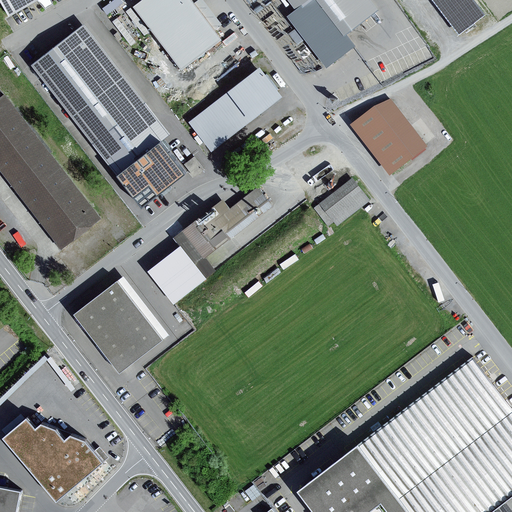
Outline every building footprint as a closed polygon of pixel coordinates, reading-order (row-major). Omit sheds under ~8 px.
[(0,0),(9,16),(38,0),(0,0)] [(121,0),(114,0),(103,8),(108,15),(124,3),(121,0)] [(196,2),(194,0),(144,0),(136,7),(185,70),(224,39),(217,29),(196,2)] [(204,0),(199,0),(196,2),(217,29),(223,25),(204,0)] [(380,9),(373,0),(290,0),(298,10),(289,16),(329,69),(355,49),(358,46),(348,34),(380,9)] [(475,0),(434,0),(461,34),(486,14),(475,0)] [(86,25),(77,31),(137,108),(146,102),(86,25)] [(142,201),(184,170),(137,108),(77,31),(36,63),(142,201)] [(263,67),(191,122),(214,151),(285,96),(263,67)] [(0,168),(61,248),(101,217),(7,95),(0,100),(0,168)] [(392,98),(356,125),(393,173),(428,146),(392,98)] [(323,145),(312,152),(333,185),(343,178),(323,145)] [(195,157),(185,164),(195,176),(205,169),(195,157)] [(354,178),(314,208),(328,226),(335,221),(338,225),(371,200),(354,178)] [(225,200),(174,239),(194,264),(195,266),(207,257),(273,206),(258,187),(231,208),(225,200)] [(194,264),(188,269),(197,280),(200,284),(217,270),(207,257),(195,266),(194,264)] [(186,266),(165,281),(176,296),(197,280),(188,269),(186,266)] [(125,275),(119,280),(166,339),(172,335),(125,275)] [(166,339),(119,280),(77,314),(124,373),(166,339)] [(46,356),(0,399),(0,406),(49,359),(46,356)] [(53,356),(49,359),(73,391),(77,388),(53,356)] [(511,511),(511,406),(476,359),(362,444),(413,511),(511,511)] [(23,414),(4,430),(9,436),(28,420),(23,414)] [(9,436),(7,437),(61,502),(109,462),(90,440),(75,434),(70,438),(61,429),(46,423),(40,427),(32,417),(28,420),(9,436)] [(301,490),(317,511),(413,511),(362,444),(301,490)] [(0,511),(19,511),(24,491),(0,485),(0,511)]
